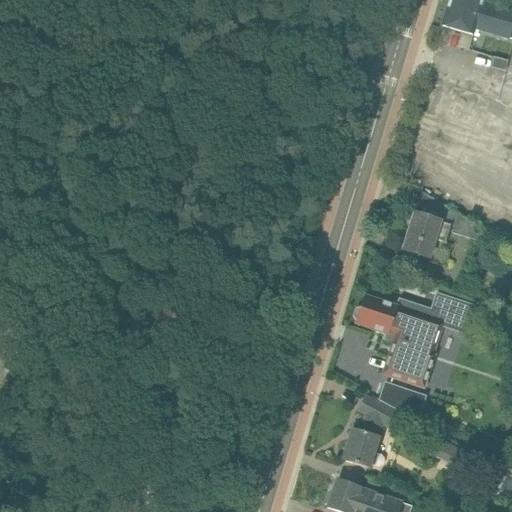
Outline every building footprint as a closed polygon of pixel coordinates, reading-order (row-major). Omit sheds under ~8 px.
[(448,0),(448,4),(511,22),(511,12),(482,4),(483,0),(448,0)] [(511,22),(448,4),(441,26),(473,35),(475,28),(511,39),(511,22)] [(424,151),(511,177),(511,143),(433,119),(424,151)] [(414,214),(402,251),(428,259),(434,241),(445,244),(448,233),(454,212),(422,192),(415,214),(414,214)] [(355,310),(353,317),(356,322),(355,324),(385,334),(383,340),(393,343),(384,369),(381,376),(424,390),(436,355),(434,354),(443,328),(466,335),(475,306),(435,293),(430,309),(398,298),(396,307),(383,303),(364,296),(360,308),(355,310)] [(417,422),(426,398),(385,384),(378,404),(397,414),(417,422)] [(389,428),(397,415),(365,397),(358,410),(366,415),(361,433),(352,430),(343,461),(369,469),(383,424),(389,428)] [(424,451),(461,471),(469,455),(432,436),(424,451)] [(337,481),(327,508),(339,511),(399,511),(401,506),(359,491),(360,489),(337,481)]
